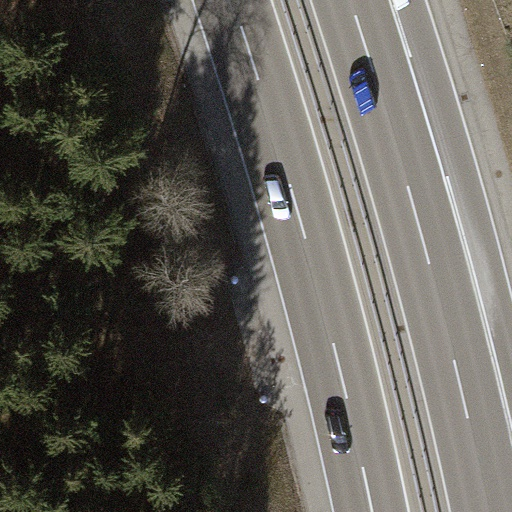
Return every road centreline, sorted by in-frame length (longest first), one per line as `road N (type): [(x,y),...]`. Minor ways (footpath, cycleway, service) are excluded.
road 1 (motorway): [(233,0),(299,213),(372,511)]
road 2 (motorway): [(450,340),(351,0)]
road 3 (motorway): [(491,511),(450,340)]
